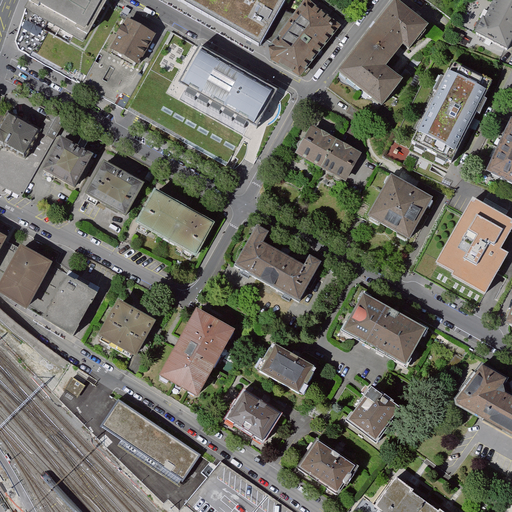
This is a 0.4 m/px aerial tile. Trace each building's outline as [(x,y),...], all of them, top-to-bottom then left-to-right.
[(111,0),(26,0),(24,4),(28,7),(26,11),(84,44),(87,40),(89,41),(111,0)] [(177,0),(260,45),(264,38),(280,10),(285,0),(177,0)] [(301,76),(342,23),(312,0),(304,0),(294,14),(273,43),(271,48),(272,59),(301,76)] [(511,45),(511,0),(500,0),(487,26),(485,25),(478,37),(508,53),(511,45)] [(402,5),(375,40),(399,58),(409,45),(415,50),(432,28),(402,5)] [(273,43),(294,14),(280,10),(264,38),(273,43)] [(157,36),(128,20),(123,28),(122,27),(117,38),(118,38),(111,51),(114,53),(112,55),(135,68),(137,66),(140,67),(157,36)] [(244,137),(250,126),(180,87),(201,50),(168,31),(145,73),(135,68),(112,55),(103,50),(82,87),(236,172),(238,169),(241,163),(246,154),(250,147),(253,142),(244,137)] [(406,84),(389,71),(399,58),(375,40),(347,75),(388,107),(406,84)] [(260,131),(281,94),(201,50),(180,87),(250,126),(260,131)] [(493,84),(452,63),(410,146),(451,166),(493,84)] [(66,122),(51,113),(39,133),(41,134),(32,149),(24,164),(0,150),(0,187),(22,198),(66,122)] [(39,133),(7,115),(0,127),(0,129),(32,149),(41,134),(39,133)] [(511,122),(507,121),(483,171),(511,184),(511,122)] [(336,140),(312,126),(297,153),(322,166),(336,140)] [(0,150),(24,164),(32,149),(0,129),(0,150)] [(80,148),(61,137),(42,171),(75,190),(94,156),(80,148)] [(361,153),(336,140),(322,166),(346,179),(361,153)] [(144,184),(104,162),(86,195),(126,217),(144,184)] [(423,196),(394,179),(372,218),(401,234),(423,196)] [(213,224),(156,194),(140,224),(196,255),(213,224)] [(511,228),(511,222),(470,199),(432,266),(450,275),(448,278),(483,298),(507,255),(500,251),(511,228)] [(265,232),(255,227),(234,265),(298,300),(319,262),(309,257),(304,267),(260,242),(265,232)] [(51,266),(22,250),(0,290),(0,292),(28,309),(51,266)] [(75,281),(65,275),(57,291),(58,292),(44,319),(74,337),(79,328),(78,327),(90,305),(91,306),(98,294),(88,288),(88,287),(76,280),(75,281)] [(423,330),(360,296),(340,331),(404,366),(423,330)] [(154,322),(121,305),(104,336),(136,353),(154,322)] [(236,328),(201,308),(165,373),(200,392),(236,328)] [(314,366),(275,345),(260,371),(299,393),(314,366)] [(455,408),(511,439),(511,398),(505,395),(503,387),(506,381),(480,368),(454,403),(455,408)] [(73,379),(65,390),(78,399),(86,387),(73,379)] [(381,398),(371,391),(364,401),(366,403),(350,423),(376,442),(399,411),(393,406),(395,404),(383,395),(381,398)] [(281,416),(245,394),(228,420),(264,443),(281,416)] [(182,483),(199,457),(118,402),(100,428),(182,483)] [(356,466),(319,441),(302,466),(339,491),(356,466)] [(376,504),(387,511),(418,511),(426,501),(413,491),(414,489),(396,476),(376,504)] [(439,510),(426,501),(418,511),(445,511),(440,508),(439,510)]
